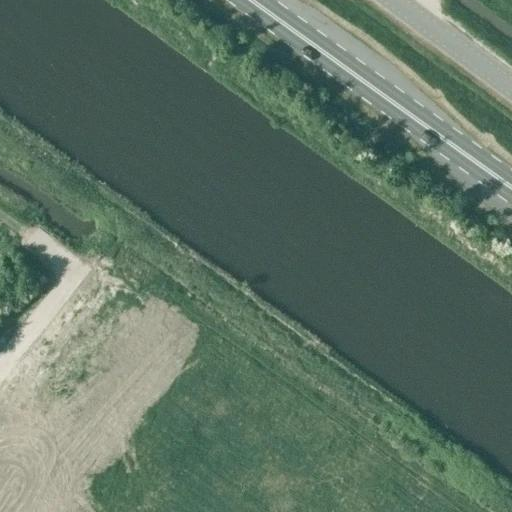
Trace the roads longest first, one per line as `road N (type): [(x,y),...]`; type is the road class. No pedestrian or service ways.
road 1 (primary): [(511,187),(252,0)]
road 2 (unclassified): [(392,0),(511,89)]
